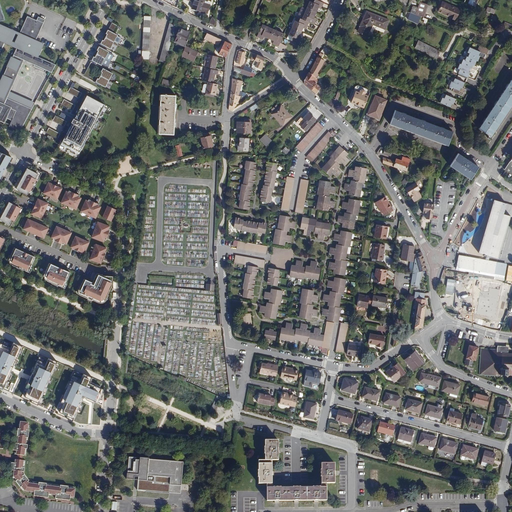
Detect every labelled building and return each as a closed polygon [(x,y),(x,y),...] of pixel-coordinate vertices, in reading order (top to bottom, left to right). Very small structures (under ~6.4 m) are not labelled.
[(203,0),(190,0),(189,7),(207,13),(209,4),(203,2),(203,0)] [(317,0),(309,0),(306,8),(316,13),(319,7),(321,8),(324,3),(320,1),(317,0)] [(450,16),(455,18),(459,9),(440,1),(438,5),(440,6),(439,11),(450,16)] [(428,5),(419,2),(418,8),(415,15),(420,17),(423,17),(428,5)] [(415,15),(418,8),(412,6),(408,19),(418,23),(420,17),(415,15)] [(306,8),(301,19),(309,22),(314,24),(317,18),(315,16),(316,13),(306,8)] [(367,11),(359,26),(369,31),(372,24),(385,29),(388,20),(367,11)] [(0,113),(4,115),(3,117),(6,119),(11,121),(8,127),(20,132),(31,109),(19,104),(18,105),(11,102),(10,105),(5,102),(23,60),(34,65),(33,66),(44,71),(44,69),(51,72),(55,65),(37,57),(43,44),(35,41),(43,22),(37,20),(36,20),(26,16),(19,34),(18,33),(14,42),(6,39),(9,31),(0,27),(0,113)] [(150,16),(144,16),(142,59),(148,59),(150,16)] [(309,22),(301,19),(296,17),(291,28),(301,32),(304,27),(306,28),(309,22)] [(165,62),(176,25),(169,24),(159,61),(165,62)] [(268,39),(273,29),(262,24),(256,37),(262,39),(264,37),(268,39)] [(185,46),(190,32),(180,28),(176,35),(177,36),(174,42),(185,46)] [(301,32),(291,28),(286,38),(299,44),(302,38),(299,36),(301,32)] [(284,33),(273,29),(268,39),(274,41),(272,44),(278,46),(284,33)] [(117,35),(108,30),(106,34),(107,34),(103,40),(102,40),(100,43),(110,49),(117,35)] [(221,39),(207,33),(204,38),(218,45),(221,39)] [(419,40),(414,50),(435,61),(440,51),(419,40)] [(231,44),(225,41),(219,54),(226,57),(226,56),(231,44)] [(101,66),(109,52),(99,46),(97,50),(98,51),(94,57),(93,56),(91,60),(101,66)] [(198,52),(185,46),(181,56),(193,61),(198,52)] [(487,55),(489,49),(483,46),(480,52),(485,54),(487,55)] [(484,58),(485,54),(480,52),(470,48),(467,53),(469,53),(468,57),(476,61),(478,61),(480,56),(484,58)] [(242,63),(245,54),(240,52),(237,61),(242,63)] [(217,56),(207,54),(205,66),(215,69),(217,56)] [(262,63),(264,58),(257,55),(254,61),(252,65),(253,65),(252,67),(255,68),(256,67),(261,69),(262,63)] [(315,77),(317,73),(319,70),(322,67),(324,60),(318,57),(309,72),(315,77)] [(476,61),(468,57),(466,57),(465,60),(463,59),(461,64),(476,71),(478,68),(474,66),(476,61)] [(90,62),(85,76),(90,78),(96,64),(90,62)] [(461,64),(460,64),(457,69),(460,70),(458,73),(468,78),(470,72),(474,74),(476,71),(461,64)] [(113,73),(103,68),(101,72),(102,73),(98,79),(97,78),(95,82),(105,87),(113,73)] [(218,70),(205,68),(203,80),(213,82),(215,74),(217,75),(218,70)] [(312,90),(316,94),(321,87),(317,83),(319,79),(317,78),(315,77),(309,72),(304,80),(305,84),(312,89),(312,90)] [(511,77),(479,128),(491,137),(511,105),(511,77)] [(169,86),(171,81),(162,78),(160,84),(169,86)] [(240,91),(242,82),(242,81),(232,78),(230,94),(239,95),(240,91)] [(465,83),(454,78),(452,81),(451,81),(449,86),(453,88),(463,92),(464,93),(466,90),(462,88),(465,83)] [(205,95),(214,97),(214,95),(216,88),(217,88),(218,84),(208,82),(205,95)] [(68,92),(79,98),(82,93),(70,87),(68,92)] [(327,103),(335,110),(343,88),(340,87),(335,99),(330,97),(327,103)] [(246,92),(244,92),(240,91),(239,95),(230,94),(228,110),(233,111),(238,100),(240,96),(245,97),(246,92)] [(351,103),(364,108),(368,96),(356,91),(351,103)] [(72,123),(60,144),(79,154),(105,105),(87,95),(74,119),(73,119),(71,122),(72,123)] [(173,134),(175,95),(160,95),(159,134),(173,134)] [(442,98),(440,103),(455,110),(457,106),(453,104),(455,99),(446,95),(444,98),(442,98)] [(375,96),(368,114),(379,119),(386,100),(375,96)] [(64,100),(62,105),(73,110),(75,105),(64,100)] [(257,103),(249,108),(251,111),(260,106),(257,103)] [(281,105),(279,107),(274,112),(272,114),(283,126),(292,117),(284,109),(281,105)] [(390,124),(447,146),(453,132),(395,110),(390,124)] [(305,131),(316,120),(309,113),(303,120),(301,118),(296,123),(305,131)] [(55,115),(53,121),(64,126),(67,121),(55,115)] [(250,133),(251,123),(244,123),(237,122),(236,132),(250,133)] [(318,122),(295,147),(301,153),(324,127),(318,122)] [(329,132),(306,157),(312,162),(332,140),(337,143),(339,141),(334,137),(336,135),(332,132),(331,134),(329,132)] [(260,139),(266,146),(272,141),(265,134),(260,139)] [(213,146),(211,135),(200,137),(203,149),(213,146)] [(249,138),(240,137),(239,144),(239,147),(238,147),(238,151),(248,151),(249,138)] [(348,153),(340,146),(330,157),(331,158),(322,169),(330,176),(333,173),(337,177),(341,172),(337,168),(340,166),(339,164),(341,161),(345,165),(349,160),(345,156),(348,153)] [(286,147),(282,151),(286,155),(290,151),(286,147)] [(0,177),(10,157),(0,153),(0,177)] [(450,166),(470,179),(479,167),(458,153),(450,166)] [(410,160),(402,157),(401,161),(399,160),(396,159),(395,161),(383,157),(383,163),(406,171),(410,160)] [(239,208),(248,209),(249,205),(250,202),(248,201),(251,189),(251,186),(252,186),(253,182),(254,174),(255,171),(254,171),(256,163),(246,161),(244,173),(245,174),(244,180),(243,180),(238,204),(239,204),(239,208)] [(263,185),(263,189),(261,197),(260,201),(271,203),(272,198),(270,198),(272,191),(273,192),(277,167),(276,167),(277,163),(268,162),(267,167),(266,170),(267,170),(265,182),(264,185),(263,185)] [(353,181),(362,183),(364,183),(367,168),(356,167),(355,170),(350,169),(348,176),(354,177),(353,181)] [(41,175),(27,168),(16,189),(27,195),(29,190),(32,191),(41,175)] [(287,177),(281,210),(288,211),(294,178),(287,177)] [(295,213),(303,214),(309,181),(301,179),(295,213)] [(319,195),(328,196),(329,192),(334,194),(335,187),(330,186),(331,182),(320,180),(317,195),(319,195)] [(359,197),(362,183),(353,181),(351,180),(351,184),(345,183),(344,190),(349,191),(349,195),(359,197)] [(62,188),(48,182),(43,193),(57,199),(62,188)] [(408,193),(409,195),(410,196),(411,195),(414,202),(421,197),(417,190),(420,189),(416,183),(406,189),(408,193)] [(70,193),(66,191),(61,203),(76,209),(81,198),(77,196),(78,195),(71,191),(70,193)] [(330,197),(328,196),(319,195),(317,209),(328,211),(328,207),(333,208),(335,201),(329,200),(330,197)] [(383,213),(384,216),(393,211),(385,197),(375,202),(382,214),(383,213)] [(48,203),(38,199),(31,214),(41,218),(48,203)] [(347,209),(347,213),(356,215),(358,215),(360,201),(349,199),(349,203),(343,202),(342,208),(347,209)] [(86,200),(80,211),(95,218),(101,207),(97,205),(97,204),(90,200),(90,202),(86,200)] [(20,208),(9,202),(0,218),(0,219),(9,225),(12,220),(13,221),(20,208)] [(434,204),(424,203),(422,212),(427,213),(426,218),(432,219),(434,204)] [(116,210),(107,206),(102,217),(111,221),(116,210)] [(485,260),(477,258),(473,272),(504,277),(506,264),(497,262),(510,216),(491,210),(478,253),(487,255),(489,256),(488,260),(485,260)] [(356,215),(347,213),(345,213),(344,216),(339,215),(337,222),(343,223),(342,227),(353,229),(356,215)] [(278,229),(287,231),(289,231),(289,227),(295,228),(296,222),(291,221),(291,217),(280,215),(278,229)] [(302,217),(300,228),(304,229),(303,234),(310,235),(311,230),(315,231),(316,222),(317,220),(302,217)] [(262,223),(259,222),(259,224),(244,221),(244,220),(240,219),(235,218),(234,228),(237,228),(237,229),(262,233),(265,233),(267,224),(262,223)] [(48,228),(28,219),(23,229),(44,238),(48,228)] [(109,226),(97,222),(92,237),(103,242),(105,238),(106,238),(109,231),(108,230),(109,226)] [(316,222),(315,231),(314,232),(318,233),(317,238),(324,240),(325,234),(329,235),(330,224),(316,222)] [(374,237),(385,239),(388,226),(377,224),(374,237)] [(71,233),(56,226),(51,238),(55,239),(54,241),(61,244),(62,243),(66,244),(71,233)] [(286,235),(287,231),(278,229),(276,229),(273,243),(284,245),(285,241),(290,242),(291,235),(286,235)] [(350,247),(352,233),(341,231),(340,234),(335,234),(334,240),(339,241),(339,245),(348,247),(350,247)] [(75,236),(70,247),(84,253),(89,242),(75,236)] [(267,254),(268,246),(236,241),(235,245),(237,246),(236,249),(267,254)] [(385,245),(375,243),(372,258),(383,260),(384,255),(383,255),(385,245)] [(96,244),(90,259),(100,263),(106,248),(96,244)] [(34,253),(17,245),(16,248),(14,247),(9,259),(12,260),(11,264),(22,269),(23,268),(29,270),(35,257),(32,256),(34,253)] [(345,261),(348,247),(339,245),(337,245),(336,248),(331,247),(330,254),(335,255),(334,259),(336,259),(345,261)] [(412,261),(415,262),(416,254),(413,254),(415,245),(411,245),(411,246),(404,245),(401,259),(412,261)] [(427,270),(423,256),(421,252),(416,254),(415,262),(413,270),(413,272),(411,284),(418,285),(420,271),(427,270)] [(258,267),(259,267),(264,268),(265,261),(236,255),(234,263),(248,265),(258,267)] [(458,256),(457,265),(456,269),(465,270),(469,271),(473,272),(477,258),(459,255),(458,256)] [(347,261),(345,261),(336,259),(335,263),(330,262),(329,268),(334,269),(333,273),(345,275),(347,261)] [(69,269),(52,261),(51,264),(49,263),(44,274),(47,276),(46,279),(57,284),(58,283),(64,286),(70,272),(68,271),(69,269)] [(304,278),(304,276),(306,268),(302,267),(303,262),(296,261),(295,266),(291,265),(289,276),(304,278)] [(306,268),(304,276),(319,279),(320,268),(317,268),(318,262),(311,261),(310,267),(306,266),(306,268)] [(256,275),(257,272),(258,267),(248,265),(248,269),(247,269),(242,293),(243,294),(243,297),(252,298),(253,294),(253,290),(252,290),(255,278),(255,275),(256,275)] [(269,272),(269,276),(277,278),(279,270),(270,268),(269,272)] [(376,269),(375,282),(385,283),(387,270),(376,269)] [(473,272),(472,275),(503,281),(504,277),(473,272)] [(94,281),(85,277),(78,291),(82,293),(81,295),(92,300),(102,303),(106,301),(108,297),(113,286),(112,277),(105,276),(103,275),(98,273),(97,276),(96,276),(94,281)] [(277,278),(269,276),(267,284),(277,286),(279,278),(277,278)] [(333,288),(332,292),(341,293),(343,294),(346,279),(335,277),(334,281),(329,280),(328,287),(333,288)] [(214,290),(214,283),(210,278),(206,282),(205,289),(214,290)] [(447,279),(445,288),(461,290),(463,280),(454,278),(454,280),(447,279)] [(265,313),(265,317),(275,319),(278,305),(280,305),(282,291),(271,289),(271,292),(266,292),(264,298),(269,299),(269,303),(267,303),(266,306),(261,305),(260,312),(265,313)] [(300,303),(302,303),(311,305),(312,301),(317,302),(318,295),(313,295),(314,290),(303,289),(300,303)] [(341,293),(332,292),(330,292),(330,295),(324,294),(323,301),(329,302),(328,305),(330,306),(339,307),(341,293)] [(368,305),(372,305),(373,296),(370,295),(370,296),(359,295),(357,306),(368,308),(368,305)] [(373,296),(372,305),(386,308),(388,298),(385,298),(381,297),(373,296)] [(418,306),(415,332),(420,329),(420,327),(422,327),(426,300),(424,300),(417,298),(416,305),(418,306)] [(311,305),(302,303),(300,317),(311,319),(311,315),(317,316),(318,310),(312,309),(313,305),(311,305)] [(339,307),(330,306),(329,310),(324,309),(322,315),(328,316),(327,320),(338,322),(341,308),(339,307)] [(324,335),(322,346),(322,350),(326,351),(327,349),(329,350),(334,323),(327,321),(324,335)] [(282,327),(280,338),(294,341),(294,339),(296,330),(292,329),(293,324),(286,323),(286,328),(282,327)] [(336,353),(344,354),(349,324),(341,323),(336,353)] [(296,330),(294,339),(308,342),(310,333),(310,331),(306,330),(307,325),(301,324),(300,329),(296,328),(296,330)] [(310,333),(308,342),(308,344),(322,346),(324,335),(320,334),(321,329),(315,328),(314,333),(310,333)] [(265,330),(264,337),(275,340),(277,332),(273,332),(273,330),(269,329),(269,331),(265,330)] [(370,334),(368,343),(377,345),(377,346),(383,347),(385,336),(370,334)] [(12,345),(0,339),(0,384),(6,387),(24,346),(14,341),(12,345)] [(349,344),(347,354),(359,356),(361,346),(349,344)] [(475,360),(478,348),(469,346),(464,365),(472,367),(473,360),(475,360)] [(511,375),(511,353),(508,353),(497,352),(497,349),(481,348),(479,375),(500,377),(500,375),(511,375)] [(415,351),(413,352),(422,363),(424,362),(415,351)] [(422,363),(413,352),(404,360),(413,371),(422,363)] [(60,362),(49,357),(47,363),(40,360),(24,396),(41,403),(60,362)] [(405,373),(397,363),(386,372),(394,382),(405,373)] [(262,365),(260,374),(276,378),(278,368),(270,366),(269,367),(267,366),(262,365)] [(291,370),(283,368),(281,379),(297,382),(299,373),(293,372),(291,371),(291,370)] [(306,370),(304,380),(303,386),(311,387),(312,384),(318,385),(318,383),(320,373),(306,370)] [(83,378),(74,374),(58,408),(76,417),(87,394),(98,399),(104,387),(91,381),(94,376),(85,373),(83,378)] [(438,387),(441,378),(421,373),(419,382),(429,385),(438,387)] [(354,394),(358,382),(344,378),(341,390),(354,394)] [(442,391),(449,393),(457,395),(459,385),(444,381),(442,391)] [(377,401),(380,391),(365,387),(362,397),(377,401)] [(280,404),(295,407),(297,398),(293,397),(293,395),(288,395),(282,393),(280,404)] [(398,407),(401,397),(386,393),(383,403),(398,407)] [(486,406),(489,397),(474,393),(472,402),(486,406)] [(257,403),(273,406),(274,399),(271,398),(271,396),(269,396),(267,395),(263,394),(259,394),(257,403)] [(419,413),(422,403),(408,399),(405,409),(419,413)] [(307,402),(304,413),(303,417),(313,419),(316,404),(307,402)] [(508,417),(510,405),(500,403),(498,414),(508,417)] [(442,409),(428,405),(425,415),(440,419),(442,409)] [(353,415),(338,410),(335,420),(350,424),(353,415)] [(454,412),(449,410),(446,421),(459,424),(462,414),(454,412)] [(483,420),(471,416),(468,427),(480,430),(483,420)] [(368,432),(372,420),(361,417),(358,429),(368,432)] [(504,433),(507,419),(496,417),(494,431),(504,433)] [(29,423),(19,422),(19,430),(17,430),(15,437),(18,438),(17,444),(12,444),(11,451),(15,452),(15,456),(18,456),(17,461),(15,461),(14,464),(11,463),(9,471),(12,472),(13,478),(16,481),(14,482),(19,489),(21,488),(24,493),(34,494),(33,497),(48,499),(49,496),(55,497),(55,500),(69,502),(70,498),(74,499),(75,490),(71,489),(68,489),(68,487),(60,486),(59,489),(46,487),(46,485),(38,483),(38,485),(30,485),(27,483),(29,481),(24,476),(22,476),(22,473),(25,473),(25,468),(23,467),(24,461),(21,460),(21,457),(24,457),(24,450),(27,450),(28,445),(25,445),(26,439),(29,439),(30,430),(28,430),(29,423)] [(394,426),(380,422),(377,432),(392,436),(394,426)] [(401,427),(398,439),(411,442),(412,438),(412,436),(414,431),(401,427)] [(419,443),(429,446),(434,447),(436,438),(421,433),(419,443)] [(457,444),(443,439),(440,450),(454,454),(457,444)] [(334,483),(334,475),(334,471),(334,463),(321,463),(321,470),(320,470),(320,477),(321,477),(321,487),(319,487),(312,487),(299,488),(299,487),(292,487),(292,488),(280,488),(280,487),(273,487),(273,488),(271,488),(271,476),(271,472),(271,460),(278,460),(278,452),(278,448),(278,440),(265,440),(265,447),(264,447),(264,454),(265,454),(265,464),(258,464),(258,470),(258,477),(258,484),(267,484),(267,501),(275,501),(279,501),(294,501),(298,501),(314,500),(319,500),(326,500),(326,483),(334,483)] [(478,449),(463,445),(460,456),(475,460),(478,449)] [(493,465),(496,455),(484,451),(482,461),(493,465)] [(136,458),(129,457),(127,474),(126,479),(134,480),(134,477),(138,477),(138,480),(137,490),(146,491),(146,492),(169,494),(169,493),(170,490),(181,491),(183,462),(149,460),(149,459),(140,458),(139,460),(136,460),(136,458)]
